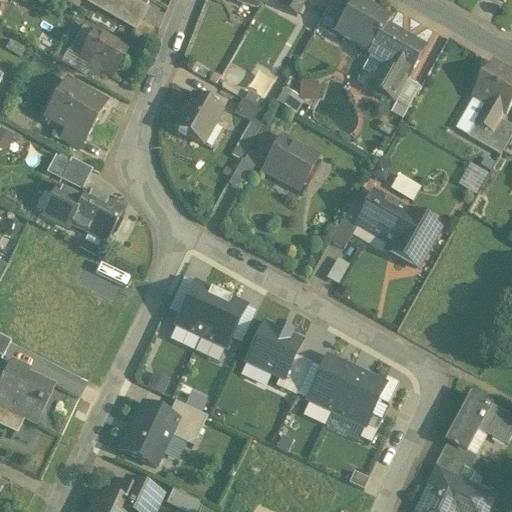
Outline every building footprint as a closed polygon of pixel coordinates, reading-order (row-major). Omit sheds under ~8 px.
[(81,0),(60,0),(76,9),(81,0)] [(81,0),(133,31),(144,12),(143,11),(124,0),(81,0)] [(149,0),(148,0),(124,0),(143,11),(149,0)] [(262,0),(236,0),(235,3),(256,10),(262,0)] [(284,0),(280,7),(295,16),(304,0),(284,0)] [(351,7),(338,0),(332,0),(316,29),(334,39),(336,36),(336,35),(351,7)] [(389,20),(355,0),(351,7),(336,35),(336,36),(370,55),(386,27),(389,20)] [(424,49),(386,27),(370,55),(368,58),(388,70),(376,91),(370,88),(370,89),(391,102),(404,79),(406,80),(424,49)] [(126,52),(93,33),(92,35),(82,29),(68,52),(79,58),(78,59),(111,79),(126,52)] [(511,105),(511,75),(493,65),(474,97),(487,105),(505,116),(506,116),(511,105)] [(105,106),(65,82),(44,119),(64,130),(84,142),(85,142),(105,106)] [(221,113),(192,96),(192,97),(182,115),(185,116),(176,131),(173,129),(173,130),(202,147),(202,146),(220,114),(221,114),(221,113)] [(266,116),(242,102),(234,115),(259,129),(266,116)] [(505,116),(487,105),(468,138),(501,157),(502,154),(511,137),(511,128),(501,122),(505,116)] [(84,142),(64,130),(58,141),(78,152),(84,142)] [(511,137),(502,154),(511,159),(511,137)] [(317,160),(280,140),(262,173),(298,194),(317,160)] [(91,171),(70,160),(59,181),(81,192),(91,171)] [(241,162),(227,186),(240,193),(254,169),(241,162)] [(476,194),(488,174),(471,164),(459,184),(476,194)] [(411,202),(419,188),(398,176),(390,190),(411,202)] [(122,213),(86,194),(81,203),(56,189),(41,216),(67,230),(70,225),(105,243),(104,244),(105,245),(122,213)] [(408,216),(373,196),(356,226),(356,227),(357,227),(357,226),(371,234),(370,235),(391,246),(386,254),(416,271),(439,231),(409,214),(408,216)] [(344,219),(330,244),(343,251),(357,227),(356,227),(356,226),(344,219)] [(348,268),(337,262),(326,280),(337,286),(348,268)] [(179,318),(195,285),(183,280),(168,312),(179,318)] [(200,340),(220,297),(195,285),(179,318),(175,328),(176,328),(200,340)] [(230,341),(245,309),(220,297),(200,340),(224,351),(225,351),(230,341)] [(255,314),(245,309),(230,341),(240,346),(255,314)] [(263,326),(245,365),(279,380),(283,382),(294,358),(301,344),(289,338),(290,335),(276,329),(275,332),(263,326)] [(193,354),(200,340),(176,328),(169,343),(193,354)] [(10,343),(0,337),(0,358),(2,360),(10,343)] [(224,351),(200,340),(193,354),(217,366),(224,351)] [(294,358),(283,382),(279,380),(275,389),(295,398),(295,397),(310,366),(294,358)] [(331,414),(351,371),(326,359),(321,371),(306,402),(309,403),(331,414)] [(29,374),(10,365),(0,385),(0,426),(15,433),(22,419),(32,424),(48,391),(26,380),(29,374)] [(295,397),(306,402),(321,371),(310,366),(295,397)] [(377,402),(384,387),(383,386),(351,371),(331,414),(364,429),(374,408),(377,402)] [(152,378),(147,389),(161,396),(167,385),(152,378)] [(384,387),(377,402),(388,407),(398,385),(386,380),(383,386),(384,387)] [(191,397),(186,407),(200,414),(205,403),(191,397)] [(511,420),(473,399),(458,428),(458,427),(449,443),(448,444),(449,444),(468,455),(468,454),(480,431),(508,445),(511,436),(511,420)] [(324,429),(331,414),(309,403),(302,418),(324,429)] [(174,404),(168,418),(177,422),(170,438),(193,449),(206,419),(174,404)] [(142,406),(119,454),(154,470),(170,438),(177,422),(168,418),(142,406)] [(374,408),(364,429),(359,440),(370,445),(385,413),(374,408)] [(364,429),(331,414),(324,429),(357,444),(359,440),(364,429)] [(468,455),(449,444),(442,457),(465,469),(470,471),(477,458),(468,454),(468,455)] [(465,469),(442,457),(434,472),(439,474),(439,473),(458,482),(465,469)] [(458,482),(439,473),(439,474),(419,511),(486,511),(493,499),(469,487),(475,474),(470,472),(470,471),(465,469),(458,482)] [(368,480),(353,474),(348,485),(363,491),(368,480)] [(153,511),(160,498),(127,483),(124,489),(120,491),(117,496),(119,499),(112,501),(96,493),(91,506),(95,508),(92,511),(153,511)] [(198,511),(202,506),(172,492),(165,506),(177,511),(198,511)]
